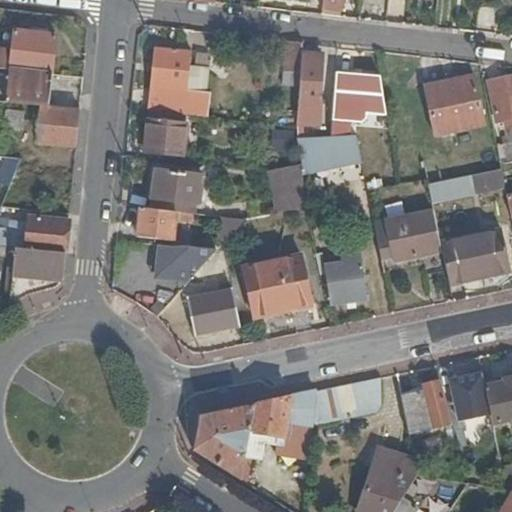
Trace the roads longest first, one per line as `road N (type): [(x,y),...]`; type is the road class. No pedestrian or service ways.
road 1 (residential): [(116,2),(511,52)]
road 2 (unclassified): [(169,380),(222,378),(511,317)]
road 3 (unclassified): [(116,2),(86,315)]
